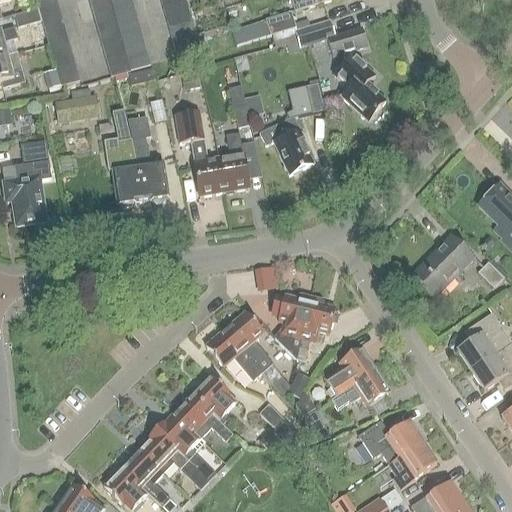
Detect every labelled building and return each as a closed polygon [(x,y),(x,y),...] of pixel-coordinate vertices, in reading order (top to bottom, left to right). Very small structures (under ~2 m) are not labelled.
[(34,0),(37,9),(57,4),(56,0),(34,0)] [(91,0),(88,1),(90,11),(111,5),(109,0),(91,0)] [(130,0),(109,0),(111,5),(113,13),(132,7),(130,0)] [(161,0),(164,10),(187,4),(186,0),(161,0)] [(344,0),(297,0),(290,2),(294,15),(344,0)] [(40,19),(60,14),(57,4),(37,9),(40,19)] [(164,10),(167,22),(191,16),(187,4),(164,10)] [(111,5),(90,11),(93,21),(114,15),(113,13),(111,5)] [(132,7),(113,13),(114,15),(116,22),(135,17),(132,7)] [(37,12),(16,18),(20,31),(41,25),(37,12)] [(40,19),(43,29),(63,24),(60,14),(40,19)] [(267,22),(272,38),(295,32),(297,31),(292,14),(267,22)] [(114,15),(93,21),(96,31),(116,25),(116,22),(114,15)] [(167,22),(170,34),(194,28),(191,16),(167,22)] [(135,17),(116,22),(116,25),(119,34),(138,28),(135,17)] [(45,40),(65,34),(63,24),(43,29),(45,40)] [(332,24),(299,35),(303,50),(328,42),(334,60),(343,57),(350,55),(366,50),(360,32),(337,39),(332,24)] [(116,25),(96,31),(99,41),(119,35),(119,34),(116,25)] [(138,28),(119,34),(119,35),(120,38),(122,45),(141,40),(139,32),(138,28)] [(170,34),(173,46),(197,39),(194,28),(170,34)] [(0,35),(0,61),(6,60),(3,47),(18,43),(15,32),(0,35)] [(295,32),(272,38),(276,50),(298,43),(295,32)] [(45,40),(48,50),(68,44),(65,34),(45,40)] [(119,35),(99,41),(102,51),(122,45),(120,38),(119,35)] [(200,50),(197,39),(173,46),(176,56),(200,50)] [(141,40),(122,45),(123,50),(125,55),(125,57),(145,52),(143,45),(141,40)] [(51,60),(71,54),(68,44),(48,50),(51,60)] [(298,44),(286,48),(289,57),(301,53),(298,44)] [(122,45),(102,51),(104,61),(125,55),(123,50),(122,45)] [(145,52),(125,57),(127,63),(128,65),(130,75),(150,70),(147,60),(146,58),(145,52)] [(51,60),(54,70),(74,64),(71,54),(51,60)] [(125,55),(104,61),(107,71),(128,65),(127,63),(125,57),(125,55)] [(347,64),(333,79),(348,92),(340,101),(368,126),(386,106),(366,89),(375,80),(351,59),(350,55),(343,57),(347,64)] [(0,88),(1,94),(24,88),(20,73),(17,57),(6,60),(0,61),(0,88)] [(57,80),(77,74),(74,64),(54,70),(57,80)] [(128,65),(107,71),(110,81),(130,75),(128,65)] [(79,84),(77,74),(57,80),(59,90),(79,84)] [(152,74),(129,81),(132,91),(155,85),(152,74)] [(197,77),(181,81),(184,94),(200,91),(197,77)] [(328,112),(320,86),(295,92),(302,119),(328,112)] [(254,128),(246,89),(232,92),(240,131),(254,128)] [(88,92),(71,95),(72,104),(90,101),(88,92)] [(54,107),(58,129),(99,121),(95,100),(54,107)] [(10,112),(0,113),(0,129),(12,127),(10,112)] [(132,208),(144,207),(134,141),(130,125),(129,122),(127,113),(114,117),(116,125),(120,146),(108,148),(112,175),(117,211),(120,210),(124,214),(131,213),(132,208)] [(199,201),(224,197),(218,161),(207,163),(199,115),(175,119),(179,148),(190,146),(199,201)] [(130,125),(134,141),(144,207),(169,203),(163,167),(150,170),(145,141),(154,140),(150,121),(130,125)] [(294,121),(260,138),(266,150),(273,146),(289,180),(314,168),(303,146),(306,145),(294,121)] [(228,160),(218,161),(224,197),(248,193),(239,138),(225,140),(228,160)] [(50,166),(47,147),(22,150),(25,170),(50,166)] [(25,170),(21,171),(23,186),(4,188),(7,207),(13,206),(16,230),(43,226),(37,186),(53,184),(50,166),(25,170)] [(511,197),(500,186),(478,208),(497,227),(494,231),(502,240),(501,241),(511,252),(511,197)] [(450,236),(410,278),(434,300),(473,259),(450,236)] [(502,282),(487,266),(477,276),(492,292),(502,282)] [(264,294),(280,290),(276,272),(259,277),(264,294)] [(296,299),(295,302),(284,299),(283,301),(275,299),(272,315),(274,318),(279,320),(278,324),(283,325),(281,333),(274,340),(289,357),(297,358),(299,351),(311,299),(300,296),(296,299)] [(321,301),(311,299),(299,351),(307,353),(310,341),(314,342),(317,334),(328,336),(334,311),(323,309),(324,305),(321,301)] [(471,342),(456,352),(469,372),(511,344),(491,315),(465,333),(471,342)] [(245,316),(225,332),(263,376),(274,388),(282,381),(271,369),(273,368),(252,344),(262,336),(245,316)] [(253,384),(263,376),(225,332),(205,349),(222,370),(233,360),(253,384)] [(511,386),(511,345),(511,344),(469,372),(482,392),(497,382),(504,392),(511,386)] [(339,396),(374,373),(360,351),(338,365),(341,370),(324,382),(335,399),(339,396)] [(388,394),(374,373),(339,396),(340,398),(335,401),(341,412),(360,400),(366,409),(388,394)] [(297,376),(287,395),(299,401),(309,383),(297,376)] [(210,379),(192,398),(222,427),(229,421),(225,417),(237,404),(228,396),(210,379)] [(192,398),(176,414),(204,441),(213,432),(227,446),(234,439),(222,427),(192,398)] [(298,407),(305,419),(317,411),(310,399),(298,407)] [(268,408),(259,417),(275,432),(284,423),(268,408)] [(317,411),(305,419),(305,436),(311,448),(334,439),(326,427),(330,425),(320,409),(317,411)] [(509,428),(511,432),(511,411),(501,419),(507,429),(509,428)] [(176,414),(159,432),(209,481),(217,473),(195,451),(204,441),(176,414)] [(275,432),(272,435),(291,454),(301,444),(300,439),(284,423),(275,432)] [(387,468),(421,446),(414,436),(414,435),(408,425),(388,438),(379,425),(357,439),(372,462),(380,457),(387,468)] [(159,432),(139,452),(166,478),(177,466),(201,490),(209,481),(159,432)] [(268,434),(258,444),(266,451),(276,441),(268,434)] [(428,457),(421,446),(387,468),(387,469),(394,481),(392,482),(399,492),(413,483),(413,481),(435,466),(429,456),(428,457)] [(327,447),(312,455),(317,465),(333,457),(327,447)] [(139,452),(121,471),(149,497),(164,511),(171,505),(172,504),(156,488),(166,478),(139,452)] [(103,490),(126,511),(134,511),(149,497),(121,471),(103,490)] [(455,511),(462,508),(454,497),(456,496),(449,486),(426,501),(425,499),(410,509),(411,511),(455,511)] [(72,487),(57,509),(61,511),(104,511),(93,504),(94,502),(72,487)] [(392,511),(384,499),(364,511),(392,511)]
